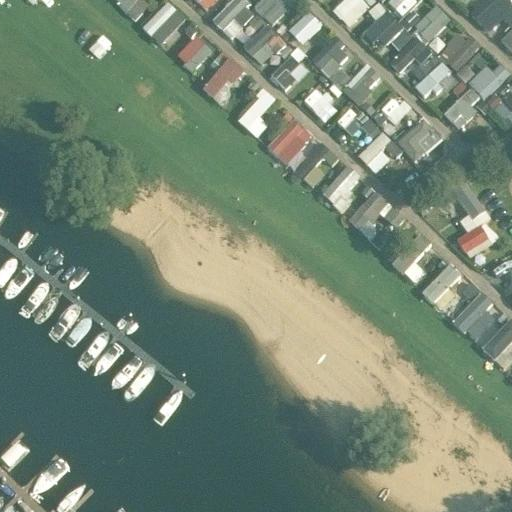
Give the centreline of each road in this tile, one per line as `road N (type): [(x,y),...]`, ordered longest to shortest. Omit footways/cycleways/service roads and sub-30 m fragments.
road 1 (residential): [(399,206),(171,0)]
road 2 (residential): [(308,0),(464,155)]
road 3 (residential): [(511,311),(399,206)]
